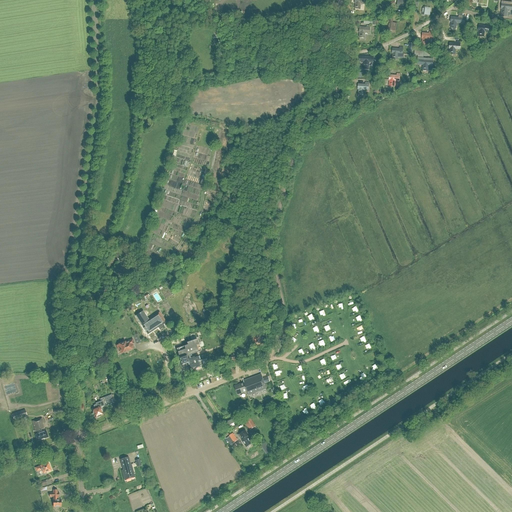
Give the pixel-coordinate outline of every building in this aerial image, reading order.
[(361,4),(365,5),(365,0),(354,0),(354,4),(355,4),(354,9),(360,10),(361,4)] [(502,10),(501,14),(501,16),(507,17),(508,10),(511,10),(511,8),(511,2),(509,3),(509,4),(502,4),(501,9),(502,10)] [(422,14),(430,16),(431,8),(423,7),(422,14)] [(450,28),(456,28),(457,23),(460,23),(461,18),(451,17),(450,22),(451,23),(450,28)] [(388,30),(396,31),(397,23),(393,23),(393,19),(389,19),(388,30)] [(489,32),(490,25),(486,24),(486,26),(479,25),(478,31),(479,31),(478,37),(484,37),(485,32),(489,32)] [(366,34),(370,34),(370,26),(367,26),(367,27),(360,27),(359,33),(359,38),(365,39),(366,34)] [(432,40),(433,32),(430,32),(429,34),(422,33),(422,39),(422,45),(428,45),(428,40),(432,40)] [(460,50),(460,42),(457,42),(456,44),(449,43),(449,49),(450,49),(449,55),(455,55),(456,50),(460,50)] [(403,55),(403,48),(400,47),(400,49),(392,48),(392,54),(393,54),(392,59),(398,60),(398,55),(403,55)] [(363,67),(369,68),(369,63),(373,63),(374,55),(370,55),(370,57),(363,56),(363,62),(363,67)] [(422,60),(422,65),(423,66),(423,69),(428,70),(428,66),(433,66),(433,59),(430,59),(430,60),(422,60)] [(399,81),(400,74),(397,74),(397,76),(389,75),(389,80),(390,80),(389,84),(395,85),(395,81),(399,81)] [(364,90),(368,91),(369,83),(365,82),(365,84),(358,84),(358,90),(358,95),(364,96),(364,90)] [(146,278),(146,276),(141,266),(137,268),(139,272),(142,279),(143,280),(146,278)] [(123,282),(121,283),(127,290),(128,289),(129,290),(133,287),(131,284),(130,285),(129,286),(124,281),(123,282)] [(139,289),(141,293),(142,293),(146,291),(153,287),(150,282),(143,286),(138,288),(139,289)] [(158,328),(159,330),(165,326),(163,324),(166,322),(159,313),(148,319),(147,317),(147,316),(148,315),(148,314),(147,313),(147,312),(146,312),(145,312),(144,312),(143,311),(135,316),(148,334),(158,328)] [(120,349),(121,353),(133,349),(131,345),(134,344),(132,339),(116,346),(118,350),(120,349)] [(191,354),(194,353),(193,350),(200,348),(198,343),(194,344),(193,341),(187,343),(188,345),(184,347),(185,349),(184,350),(177,352),(182,366),(185,364),(186,366),(189,366),(190,370),(195,368),(195,369),(200,367),(200,366),(202,365),(201,361),(199,356),(188,359),(187,356),(191,355),(191,354)] [(247,392),(248,395),(266,389),(261,374),(243,381),(244,383),(234,386),(237,395),(247,392)] [(94,408),(92,409),(95,418),(96,418),(99,417),(99,416),(103,415),(100,408),(114,403),(111,395),(103,398),(104,401),(96,404),(94,405),(94,406),(93,406),(94,408)] [(13,414),(15,421),(21,419),(20,418),(27,416),(25,410),(13,414)] [(245,422),(250,430),(256,426),(250,418),(245,422)] [(35,430),(36,430),(37,434),(35,435),(37,441),(48,438),(46,431),(44,431),(44,429),(43,426),(43,424),(44,424),(42,419),(41,419),(32,422),(35,430)] [(253,443),(250,440),(253,438),(250,434),(249,436),(245,430),(241,433),(238,435),(241,440),(246,447),(247,447),(248,447),(250,446),(250,445),(253,443)] [(230,436),(234,443),(238,440),(233,433),(230,436)] [(131,465),(129,457),(120,460),(123,470),(122,470),(124,480),(135,477),(131,464),(131,465)] [(43,474),(47,472),(48,472),(49,472),(50,471),(51,471),(48,463),(40,466),(41,466),(36,468),(37,471),(40,470),(40,471),(42,470),(43,474)] [(52,484),(50,478),(47,479),(48,481),(42,482),(42,480),(38,481),(39,487),(52,484)] [(53,507),(61,507),(61,500),(59,500),(59,497),(59,493),(57,493),(57,490),(53,490),(53,493),(49,493),(49,497),(54,497),(54,500),(53,500),(53,507)]
